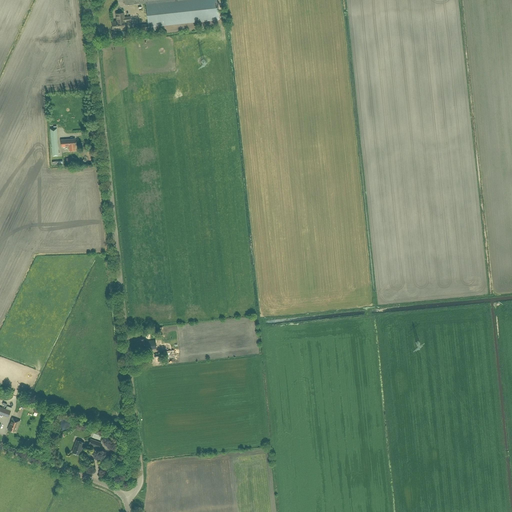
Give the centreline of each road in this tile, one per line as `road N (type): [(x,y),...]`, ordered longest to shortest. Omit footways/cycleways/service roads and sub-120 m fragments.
road 1 (unclassified): [(125,499),(140,482),(140,468),(89,0)]
road 2 (tertiary): [(125,499),(0,447)]
